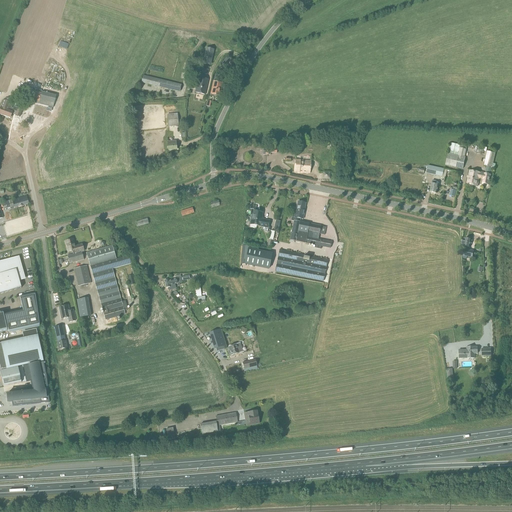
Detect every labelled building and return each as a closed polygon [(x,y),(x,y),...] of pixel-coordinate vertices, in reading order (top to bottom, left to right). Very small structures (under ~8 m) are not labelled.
[(8,66),(16,69),(20,60),(25,62),(30,51),(18,45),(8,66)] [(211,65),(214,50),(206,48),(203,63),(211,65)] [(34,70),(42,72),(46,58),(38,56),(34,70)] [(228,57),(224,64),(236,71),(240,64),(228,57)] [(205,95),(208,80),(198,78),(195,92),(205,95)] [(139,79),(138,86),(179,92),(180,84),(152,80),(152,81),(139,79)] [(220,96),(222,83),(214,81),(211,94),(220,96)] [(17,96),(49,105),(51,96),(19,88),(17,96)] [(14,109),(13,109),(9,107),(12,100),(7,98),(6,101),(4,100),(1,108),(0,110),(0,114),(10,118),(13,112),(12,112),(13,111),(14,109)] [(14,109),(13,111),(16,112),(15,116),(20,117),(23,108),(18,107),(18,108),(14,106),(13,109),(14,109)] [(178,126),(178,116),(168,116),(168,127),(178,126)] [(177,150),(176,141),(167,142),(168,151),(177,150)] [(271,153),(277,153),(277,149),(271,149),(271,147),(265,147),(265,155),(271,155),(271,153)] [(466,157),(465,157),(466,150),(460,148),(458,156),(448,153),(445,166),(463,170),(466,157)] [(495,153),(487,151),(484,166),(492,168),(495,153)] [(310,173),(311,161),(295,160),(294,172),(310,173)] [(444,169),(428,166),(426,174),(442,177),(446,178),(447,173),(444,172),(444,169)] [(480,173),(470,171),(467,184),(477,187),(480,177),(484,178),(482,183),(489,185),(491,175),(485,174),(484,175),(480,174),(480,173)] [(432,184),(430,192),(437,194),(438,185),(436,185),(436,181),(433,181),(432,184)] [(12,200),(14,207),(28,203),(27,197),(19,199),(19,198),(12,200)] [(14,207),(12,200),(1,203),(3,210),(14,207)] [(220,206),(218,200),(210,203),(211,208),(220,206)] [(291,220),(294,221),(300,222),(301,219),(303,219),(305,211),(304,211),(306,203),(298,202),(297,210),(296,210),(294,218),(292,217),(291,220)] [(182,217),(194,213),(192,208),(180,211),(182,217)] [(256,226),(263,227),(268,228),(270,221),(261,219),(262,213),(254,211),(253,216),(252,215),(250,223),(256,224),(256,226)] [(137,227),(149,224),(147,219),(135,222),(137,227)] [(325,235),(326,227),(321,226),(300,222),(294,221),(292,234),(289,233),(288,238),(291,238),(290,241),(330,248),(331,242),(313,238),(313,233),(319,234),(325,235)] [(467,257),(473,258),(474,251),(466,249),(467,247),(470,248),(471,240),(465,239),(465,241),(462,241),(461,246),(463,246),(462,249),(464,250),(462,256),(463,256),(462,258),(467,259),(467,257)] [(82,252),(84,252),(82,244),(75,246),(73,240),(65,242),(68,252),(72,251),(73,254),(67,256),(70,264),(84,260),(82,252)] [(116,259),(112,246),(87,253),(90,266),(101,304),(106,319),(125,314),(120,299),(112,269),(131,264),(129,256),(116,259)] [(271,270),(275,253),(250,248),(246,265),(271,270)] [(323,282),(328,260),(279,250),(275,272),(323,282)] [(0,294),(22,288),(19,279),(24,278),(18,259),(3,263),(4,265),(0,266),(0,294)] [(87,266),(74,269),(78,287),(91,284),(87,266)] [(120,288),(126,287),(123,272),(117,273),(120,288)] [(168,280),(164,281),(166,288),(168,288),(168,291),(171,290),(171,288),(176,287),(175,284),(178,283),(183,282),(183,281),(189,280),(190,280),(189,275),(182,277),(181,275),(175,276),(176,279),(169,281),(168,280)] [(133,304),(139,303),(135,288),(130,290),(133,304)] [(0,333),(7,332),(9,331),(9,333),(39,327),(35,294),(20,297),(23,311),(5,315),(3,315),(3,312),(0,312),(0,333)] [(88,298),(76,300),(79,318),(91,316),(88,298)] [(74,310),(69,311),(68,306),(59,308),(62,320),(68,319),(69,323),(76,322),(74,310)] [(54,327),(56,338),(65,336),(63,326),(54,327)] [(1,344),(0,344),(0,367),(1,370),(7,369),(43,361),(36,330),(27,332),(28,339),(1,344)] [(220,330),(210,333),(216,349),(226,346),(220,330)] [(65,339),(57,342),(58,349),(67,348),(65,339)] [(240,343),(236,344),(228,347),(231,356),(243,352),(240,343)] [(475,354),(477,354),(477,347),(466,347),(466,350),(459,350),(459,359),(475,358),(475,354)] [(491,349),(482,349),(482,357),(491,357),(491,349)] [(244,370),(257,366),(255,360),(242,363),(244,370)] [(23,367),(26,382),(30,381),(32,390),(11,393),(11,394),(6,395),(7,403),(12,402),(12,407),(49,403),(46,378),(43,363),(23,367)] [(12,368),(1,371),(4,387),(16,384),(12,368)] [(257,415),(257,411),(244,413),(246,421),(249,420),(250,423),(259,421),(258,415),(257,415)] [(200,424),(202,435),(218,432),(220,431),(219,426),(238,423),(236,412),(216,416),(217,426),(216,422),(200,424)] [(175,439),(173,428),(166,429),(168,441),(175,439)]
